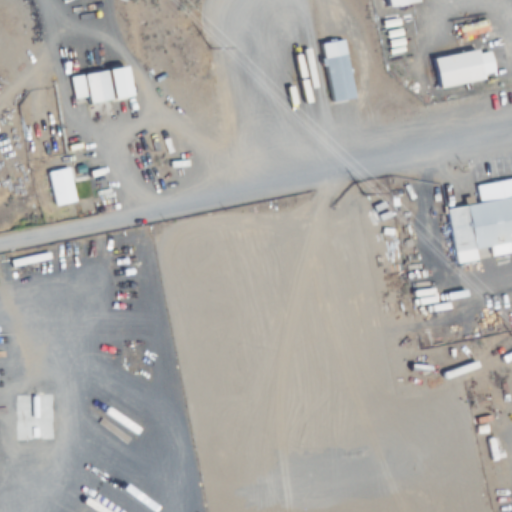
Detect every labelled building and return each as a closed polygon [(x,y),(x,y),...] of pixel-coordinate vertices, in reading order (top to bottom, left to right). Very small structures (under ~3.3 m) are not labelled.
[(351,97),(339,38),(315,43),(326,102),(351,97)] [(433,87),(491,77),(486,52),(472,55),(471,48),(427,57),(433,87)] [(65,76),(69,100),(80,98),(81,104),(124,95),(118,66),(65,76)] [(43,173),(51,205),(73,200),(65,167),(43,173)] [(511,240),(511,177),(472,184),(475,202),(441,207),(449,264),(470,261),(468,249),(486,247),(487,256),(505,254),(503,241),(511,240)]
